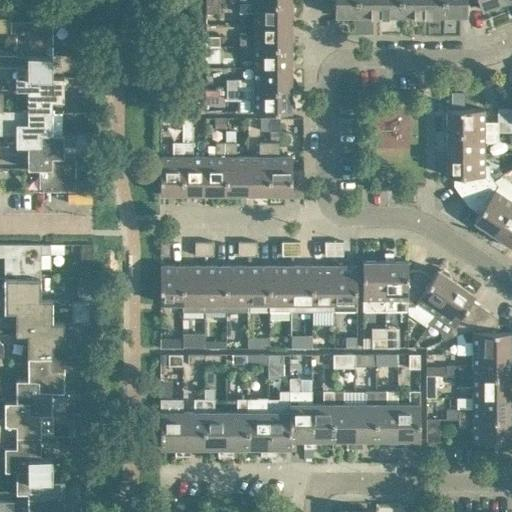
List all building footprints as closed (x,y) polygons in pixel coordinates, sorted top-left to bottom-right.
[(334,0),(335,14),(357,14),(357,0),(334,0)] [(379,14),(378,0),(357,0),(357,14),(379,14)] [(378,0),(379,14),(400,14),(400,0),(378,0)] [(400,0),(400,14),(422,14),(421,0),(400,0)] [(444,14),(443,0),(421,0),(422,14),(444,14)] [(443,0),(444,14),(466,14),(466,0),(443,0)] [(478,0),(482,8),(503,1),(502,0),(478,0)] [(219,12),(219,1),(206,2),(206,12),(219,12)] [(239,12),(253,12),(253,23),(291,23),(291,1),(239,1),(239,12)] [(16,32),(16,54),(52,54),(52,20),(10,20),(10,32),(16,32)] [(253,34),(239,34),(239,45),(291,45),(291,23),(253,23),(253,34)] [(206,35),(205,45),(220,45),(220,35),(206,35)] [(219,61),(220,45),(205,45),(205,61),(219,61)] [(239,55),(253,55),(253,66),(291,66),(291,45),(239,45),(239,55)] [(0,66),(16,66),(16,88),(27,88),(38,88),(38,76),(52,76),(52,54),(16,54),(0,53),(0,66)] [(253,78),(226,78),(226,88),(291,88),(291,66),(253,66),(253,78)] [(63,100),(63,76),(52,76),(38,76),(38,88),(27,88),(27,110),(52,110),(52,100),(63,100)] [(291,88),(226,88),(226,98),(253,98),(253,110),(291,110),(291,88)] [(217,102),(217,89),(205,89),(205,102),(217,102)] [(511,111),(511,107),(497,106),(497,120),(484,120),(484,108),(446,108),(446,130),(498,131),(505,131),(511,130),(511,111)] [(27,110),(2,109),(0,109),(0,128),(2,128),(2,122),(16,122),(16,145),(27,145),(27,144),(37,144),(38,134),(52,134),(52,132),(52,110),(27,110)] [(159,121),(172,121),(172,110),(160,110),(159,121)] [(260,130),(269,130),(269,114),(260,114),(260,130)] [(280,114),(269,114),(269,130),(280,130),(280,114)] [(182,116),(182,128),(183,192),(204,192),(204,155),(193,155),(193,141),(192,141),(192,116),(182,116)] [(421,176),(423,125),(395,124),(395,142),(384,142),(383,175),(421,176)] [(183,192),(182,128),(172,128),(172,155),(160,155),(160,192),(183,192)] [(236,129),(226,129),(226,141),(226,192),(247,192),(247,155),(236,155),(236,141),(236,129)] [(498,141),(498,140),(498,131),(446,130),(446,152),(484,152),(484,141),(498,141)] [(27,144),(27,145),(27,167),(39,167),(49,167),(49,156),(63,156),(63,155),(63,132),(52,132),(52,134),(38,134),(37,144),(27,144)] [(259,140),(259,155),(247,155),(247,192),(269,192),(269,140),(259,140)] [(279,155),(279,140),(269,140),(269,192),(291,192),(291,155),(279,155)] [(216,141),(216,155),(204,155),(204,192),(226,192),(226,141),(216,141)] [(454,184),(461,195),(494,179),(490,173),(489,173),(489,163),(484,163),(484,152),(446,152),(447,175),(454,175),(454,184)] [(49,167),(39,167),(39,190),(75,190),(75,155),(63,155),(63,156),(49,156),(49,167)] [(484,228),(485,227),(492,232),(511,201),(511,199),(495,188),(498,184),(494,179),(461,195),(468,204),(478,212),(473,219),(475,220),(474,221),(475,225),(480,228),(484,228)] [(511,242),(511,201),(492,232),(499,236),(498,237),(499,241),(504,245),(508,244),(509,243),(511,244),(511,242)] [(170,254),(170,240),(160,240),(160,254),(170,254)] [(195,254),(204,254),(204,240),(195,240),(195,254)] [(213,240),(204,240),(204,254),(213,254),(213,240)] [(238,254),(247,254),(247,240),(238,240),(238,254)] [(257,240),(247,240),(247,254),(257,254),(257,240)] [(281,254),(291,254),(291,240),(281,240),(281,254)] [(300,240),(291,240),(291,254),(300,254),(300,240)] [(325,254),(334,254),(334,240),(325,240),(325,254)] [(343,240),(334,240),(334,254),(343,254),(343,240)] [(0,255),(4,255),(4,276),(40,276),(40,242),(0,242),(0,255)] [(91,243),(81,243),(81,256),(91,256),(91,243)] [(385,260),(385,297),(406,297),(407,297),(408,269),(408,260),(393,260),(393,251),(384,251),(385,260)] [(362,309),(384,309),(384,297),(385,297),(385,260),(362,260),(363,280),(362,309)] [(182,302),(183,302),(183,264),(160,264),(160,302),(182,302)] [(182,302),(182,310),(204,310),(204,264),(183,264),(183,302),(182,302)] [(204,264),(204,310),(226,310),(226,264),(204,264)] [(226,310),(246,310),(247,302),(248,302),(247,264),(226,264),(226,310)] [(269,302),(269,264),(247,264),(248,302),(269,302)] [(269,264),(269,302),(269,311),(291,311),(291,264),(269,264)] [(291,264),(291,311),(312,310),(312,264),(291,264)] [(312,264),(312,310),(333,310),(333,302),(334,302),(334,264),(312,264)] [(334,302),(333,302),(333,310),(356,310),(356,264),(334,264),(334,302)] [(432,276),(420,269),(408,269),(407,297),(406,297),(406,304),(414,304),(417,300),(435,312),(456,281),(449,276),(449,275),(449,271),(444,267),(440,268),(439,269),(437,268),(432,276)] [(27,298),(40,299),(40,276),(4,276),(0,276),(0,288),(4,289),(4,311),(16,311),(16,310),(27,310),(27,298)] [(81,276),(81,286),(91,286),(91,276),(81,276)] [(453,335),(461,331),(469,328),(483,306),(471,298),(475,293),(473,292),(473,291),(473,287),(468,284),(464,284),(463,285),(456,281),(435,312),(453,324),(450,328),(453,335)] [(52,299),(40,299),(27,298),(27,310),(16,310),(16,311),(16,334),(27,334),(27,333),(40,333),(40,321),(52,321),(52,299)] [(89,298),(71,299),(71,319),(89,319),(89,298)] [(469,328),(461,331),(465,341),(472,341),(472,353),(510,352),(510,344),(511,344),(511,343),(511,332),(510,332),(510,330),(498,330),(498,316),(483,306),(469,328)] [(63,321),(52,321),(40,321),(40,333),(27,333),(27,334),(28,355),(52,355),(52,345),(64,345),(63,321)] [(183,338),(183,346),(204,346),(204,332),(183,332),(183,338)] [(357,335),(345,335),(345,347),(357,347),(357,335)] [(247,346),(268,346),(268,336),(247,336),(247,346)] [(363,337),(363,346),(385,346),(385,336),(371,337),(363,337)] [(399,336),(385,336),(385,346),(399,346),(399,336)] [(160,338),(160,347),(183,347),(183,346),(183,338),(160,338)] [(355,366),(355,352),(333,353),(333,366),(355,366)] [(376,352),(363,352),(363,363),(376,363),(376,352)] [(376,363),(398,363),(398,352),(376,352),(376,363)] [(409,367),(420,367),(420,352),(409,352),(409,367)] [(436,367),(436,374),(458,374),(510,374),(510,352),(472,353),(472,364),(446,364),(446,367),(436,367)] [(168,364),(182,364),(182,353),(168,353),(168,364)] [(188,353),(188,363),(204,363),(204,353),(188,353)] [(220,353),(204,353),(204,363),(220,363),(220,353)] [(252,353),(252,363),(268,363),(268,353),(252,353)] [(283,353),(268,353),(268,363),(283,363),(283,353)] [(64,366),(52,366),(52,355),(28,355),(28,377),(28,378),(40,378),(40,389),(52,389),(52,390),(64,390),(64,366)] [(364,367),(364,381),(373,381),(373,367),(364,367)] [(435,373),(425,373),(425,397),(435,397),(435,373)] [(472,396),(510,396),(510,374),(458,374),(458,384),(472,384),(472,396)] [(40,412),(52,412),(52,390),(52,389),(40,389),(40,378),(28,378),(28,377),(16,377),(16,400),(28,400),(28,411),(40,412)] [(289,377),(289,389),(289,397),(290,397),(290,439),(291,439),(304,439),(304,447),(311,447),(311,402),(300,402),(300,389),(299,389),(299,377),(289,377)] [(333,380),(323,381),(323,402),(311,402),(311,447),(319,447),(319,439),(333,439),(333,389),(333,380)] [(279,397),(267,397),(267,410),(268,410),(268,455),(276,455),(276,447),(291,447),(291,439),(290,439),(290,397),(289,397),(289,389),(279,389),(279,397)] [(354,447),(354,389),(333,389),(333,439),(346,439),(346,447),(354,447)] [(376,389),(365,389),(354,389),(354,447),(362,447),(362,439),(376,439),(376,389)] [(397,402),(397,389),(376,389),(376,439),(389,438),(389,447),(397,447),(397,402)] [(409,402),(397,402),(397,447),(405,447),(405,439),(420,438),(420,389),(409,389),(409,402)] [(446,407),(446,417),(458,417),(510,417),(510,416),(511,416),(511,415),(511,404),(510,404),(510,396),(472,396),(472,407),(446,407)] [(175,455),(183,455),(183,410),(171,410),(171,397),(160,397),(160,447),(175,447),(175,455)] [(194,410),(183,410),(183,455),(191,455),(190,447),(204,447),(204,397),(194,397),(194,410)] [(214,397),(204,397),(204,447),(218,447),(218,455),(226,455),(225,410),(214,410),(214,397)] [(233,447),(247,447),(247,397),(237,397),(237,410),(225,410),(226,455),(233,455),(233,447)] [(267,410),(267,397),(247,397),(247,447),(260,447),(261,455),(268,455),(268,410),(267,410)] [(28,400),(16,400),(4,400),(4,422),(0,422),(0,434),(40,434),(52,434),(52,412),(40,412),(28,411),(28,400)] [(439,440),(439,417),(426,417),(426,440),(439,440)] [(510,419),(510,417),(458,417),(458,427),(472,427),(473,440),(510,440),(510,431),(511,430),(511,429),(511,419),(510,419)] [(0,446),(4,446),(4,469),(16,469),(27,469),(27,456),(40,456),(40,434),(0,434),(0,446)] [(38,479),(52,479),(52,456),(40,456),(27,456),(27,469),(16,469),(16,491),(28,491),(38,491),(38,479)] [(38,479),(38,491),(28,491),(27,511),(51,511),(52,502),(64,502),(64,479),(52,479),(38,479)]
